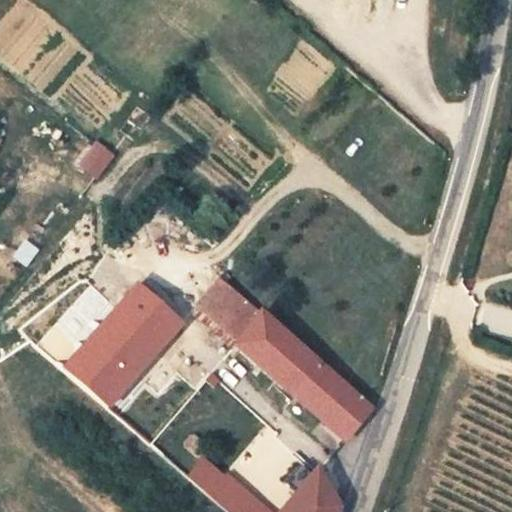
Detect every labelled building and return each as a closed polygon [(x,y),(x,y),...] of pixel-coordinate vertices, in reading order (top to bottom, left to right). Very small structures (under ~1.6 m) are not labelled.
[(260,314),(217,278),(190,310),(234,346),(260,314)] [(137,287),(63,369),(107,408),(180,325),(137,287)] [(340,437),(364,405),(260,314),(234,346),(340,437)] [(224,480),(202,461),(187,477),(209,496),(224,480)] [(280,511),(336,511),(338,506),(312,475),(280,511)] [(224,480),(209,496),(226,511),(260,511),(244,498),(247,495),(226,477),(224,480)]
